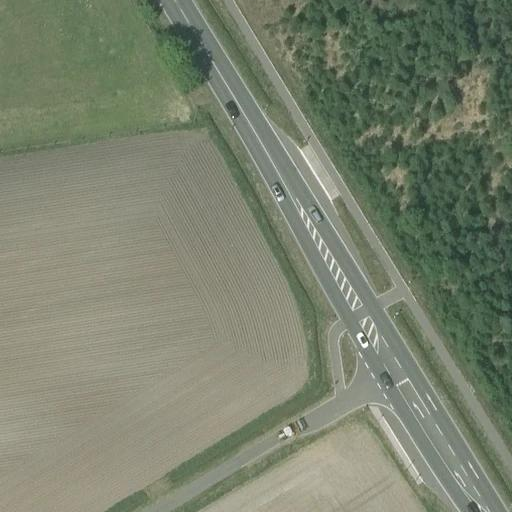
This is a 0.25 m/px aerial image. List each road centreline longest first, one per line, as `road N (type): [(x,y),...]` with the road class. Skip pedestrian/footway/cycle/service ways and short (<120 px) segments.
road 1 (primary): [(392,357),(173,0)]
road 2 (unclassified): [(392,357),(144,511)]
road 3 (primary): [(489,511),(392,357)]
